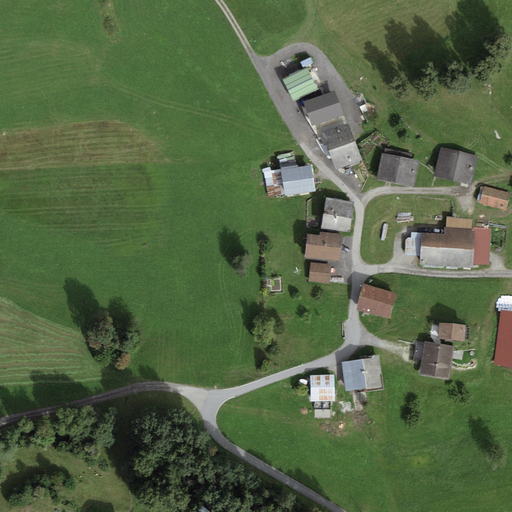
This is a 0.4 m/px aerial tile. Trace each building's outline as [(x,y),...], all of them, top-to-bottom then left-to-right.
[(309,72),(280,87),(290,105),(319,90),(309,72)] [(314,108),(304,111),(307,123),(318,120),(314,108)] [(347,127),(324,136),(338,173),(361,164),(347,127)] [(478,156),(443,147),(436,175),(471,184),(478,156)] [(419,163),(383,154),(377,179),(413,188),(419,163)] [(307,169),(276,174),(280,200),(312,194),(307,169)] [(507,196),(481,188),(477,205),(502,212),(507,196)] [(350,206),(321,202),(317,230),(346,234),(350,206)] [(445,235),(418,234),(417,266),(470,270),(471,266),(488,267),(490,231),(469,230),(469,223),(446,221),(445,235)] [(337,242),(303,239),(301,261),(335,264),(337,242)] [(333,268),(311,265),(309,283),(331,285),(333,268)] [(393,295),(366,288),(359,312),(386,320),(393,295)] [(511,312),(500,311),(494,367),(511,368),(511,312)] [(456,329),(431,326),(429,341),(454,343),(456,329)] [(448,350),(419,345),(414,378),(442,383),(448,350)] [(375,361),(341,365),(344,392),(378,388),(375,361)] [(331,379),(308,380),(309,405),(332,404),(331,379)]
